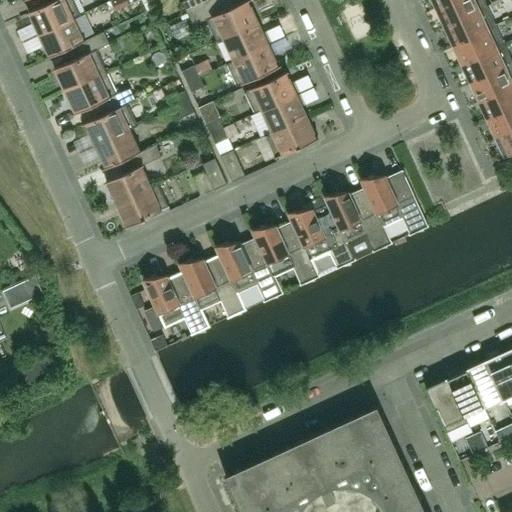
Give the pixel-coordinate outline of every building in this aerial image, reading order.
[(81,14),(81,13),(80,13),(74,0),(51,0),(28,11),(39,33),(74,17),(81,14)] [(182,0),(188,12),(214,0),(182,0)] [(259,21),(249,0),(245,0),(226,9),(221,0),(214,0),(188,12),(193,24),(206,19),(207,19),(216,39),(215,40),(216,41),(223,37),(259,21)] [(444,25),(487,5),(484,0),(448,0),(435,6),(444,25)] [(453,43),(496,24),(487,5),(444,25),(453,43)] [(84,39),(74,17),(39,33),(49,56),(71,45),(84,39)] [(269,43),(259,21),(223,37),(233,59),(269,43)] [(461,62),(504,42),(496,24),(453,43),(461,62)] [(32,29),(19,35),(30,58),(42,52),(32,29)] [(106,70),(97,49),(98,49),(97,48),(110,42),(104,30),(84,39),(71,45),(77,57),(54,67),(65,90),(107,70),(106,70)] [(470,81),(511,61),(511,59),(504,42),(461,62),(470,81)] [(279,65),(269,43),(233,59),(226,63),(227,64),(227,63),(237,84),(236,84),(236,85),(279,65)] [(511,61),(470,81),(478,99),(511,83),(511,61)] [(187,81),(200,75),(195,65),(182,71),(187,81)] [(117,92),(107,71),(108,71),(107,70),(65,90),(75,112),(97,102),(103,113),(128,102),(136,99),(130,86),(118,92),(117,91),(117,92)] [(297,93),(287,71),(244,90),(245,92),(245,91),(255,111),(254,112),(254,113),(262,110),(297,93)] [(204,85),(200,75),(187,81),(192,91),(204,85)] [(305,109),(320,103),(309,79),(295,85),(305,109)] [(511,106),(511,83),(478,99),(487,118),(511,106)] [(189,101),(185,90),(172,96),(177,106),(189,101)] [(307,115),(297,93),(262,110),(271,130),(264,134),(265,135),(307,115)] [(194,111),(189,101),(177,106),(182,117),(194,111)] [(138,125),(137,123),(136,124),(127,103),(128,103),(128,102),(103,113),(85,122),(95,144),(131,128),(138,125)] [(495,136),(511,128),(511,106),(487,118),(495,136)] [(319,140),(307,115),(265,135),(275,156),(274,156),(275,157),(302,145),(303,147),(319,140)] [(211,133),(223,127),(218,117),(206,122),(211,133)] [(228,138),(223,127),(211,133),(216,143),(228,138)] [(141,150),(131,128),(95,144),(105,167),(123,158),(141,150)] [(511,128),(495,136),(504,156),(511,152),(511,128)] [(152,186),(142,164),(162,155),(156,143),(141,150),(123,158),(129,170),(106,180),(117,204),(159,185),(159,184),(160,183),(159,182),(152,186)] [(245,174),(233,148),(221,154),(233,180),(245,174)] [(227,183),(215,157),(203,163),(214,188),(227,183)] [(409,232),(409,234),(429,225),(428,223),(403,170),(403,169),(387,176),(385,173),(361,177),(364,186),(365,186),(384,225),(403,216),(410,232),(409,232)] [(144,221),(143,218),(170,206),(169,204),(168,205),(159,185),(117,204),(128,228),(144,221)] [(373,249),(373,250),(392,241),(392,240),(391,240),(384,225),(365,186),(364,186),(350,193),(349,190),(324,194),(328,203),(329,202),(347,242),(348,241),(366,233),(373,248),(373,249)] [(336,266),(337,267),(356,258),(356,257),(355,257),(348,241),(347,242),(329,202),(328,203),(314,209),(313,206),(288,211),(292,220),(293,219),(311,259),(311,258),(330,250),(337,265),(336,266)] [(300,282),(300,284),(320,275),(319,274),(311,258),(311,259),(293,219),(292,220),(278,226),(276,223),(252,228),(256,236),(274,275),(275,275),(294,266),(301,282),(300,282)] [(264,299),(264,300),(283,291),(283,290),(282,290),(275,275),(274,275),(256,236),(241,243),(239,240),(215,244),(219,253),(220,253),(238,292),(239,292),(257,283),(264,299)] [(227,316),(228,317),(247,308),(246,307),(239,292),(238,292),(220,253),(219,253),(205,260),(204,257),(179,261),(183,270),(184,269),(202,309),(202,308),(221,300),(228,315),(227,316)] [(191,333),(191,334),(211,325),(210,324),(202,308),(202,309),(184,269),(183,270),(169,276),(167,273),(143,278),(155,305),(144,310),(154,332),(166,326),(166,325),(185,316),(192,332),(191,333)] [(35,276),(10,287),(17,304),(43,292),(35,276)] [(138,291),(130,295),(137,309),(145,305),(138,291)] [(47,353),(61,347),(56,334),(42,340),(47,353)] [(511,393),(511,363),(506,349),(486,358),(504,397),(511,393)] [(51,373),(41,352),(28,358),(32,367),(23,371),(28,384),(51,373)] [(504,397),(486,358),(467,367),(484,406),(504,397)] [(484,406),(467,367),(447,376),(468,422),(469,421),(466,415),(484,406)] [(468,422),(447,376),(425,386),(446,432),(468,422)] [(427,511),(378,404),(225,474),(242,511),(427,511)] [(511,422),(495,430),(500,441),(511,435),(511,422)] [(488,447),(481,430),(473,433),(481,450),(488,447)] [(481,450),(473,433),(466,437),(473,454),(481,450)]
